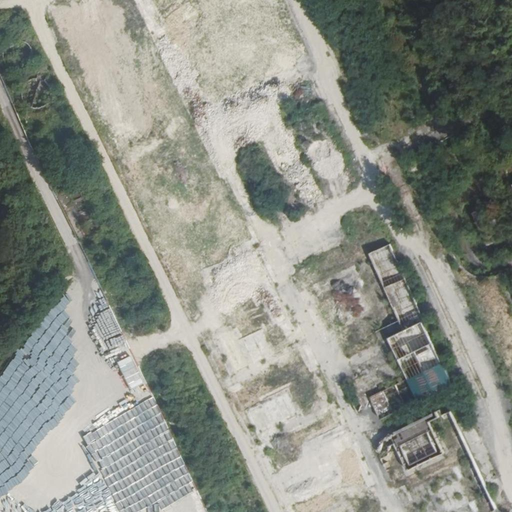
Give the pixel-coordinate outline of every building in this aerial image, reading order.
[(91,19),(87,0),(75,0),(75,1),(73,4),(55,8),(55,10),(47,12),(50,27),(91,19)] [(134,0),(130,0),(125,3),(161,80),(171,75),(134,0)] [(194,40),(175,0),(158,0),(182,52),(192,48),(192,42),(194,40)] [(456,90),(414,0),(401,0),(445,95),(456,90)] [(511,0),(483,14),(499,48),(511,41),(511,0)] [(253,39),(239,5),(206,20),(222,53),(253,39)] [(28,44),(24,41),(22,41),(19,23),(4,26),(8,43),(7,45),(4,49),(3,53),(3,58),(5,63),(7,66),(12,69),(16,70),(21,70),(25,68),(29,65),(31,61),(32,57),(32,52),(30,47),(28,44)] [(264,63),(257,48),(233,59),(240,74),(264,63)] [(511,52),(499,58),(510,82),(511,86),(511,52)] [(141,91),(122,56),(92,70),(116,122),(141,110),(135,95),(141,91)] [(283,56),(273,60),(275,65),(280,63),(284,73),(289,71),(283,56)] [(50,89),(48,85),(45,81),(48,74),(38,71),(36,78),(31,79),(27,80),(23,84),(21,88),(20,93),(21,98),(23,102),(26,106),(31,108),(35,109),(40,108),(44,106),(48,103),(50,99),(51,94),(50,89)] [(268,71),(255,76),(258,84),(271,79),(268,71)] [(323,103),(308,73),(300,78),(315,106),(323,103)] [(361,102),(351,78),(342,81),(353,106),(361,102)] [(294,96),(287,82),(258,93),(265,106),(294,96)] [(511,130),(508,123),(511,121),(511,86),(510,82),(490,91),(486,111),(491,128),(499,143),(511,137),(511,130)] [(421,120),(409,87),(397,92),(391,83),(378,90),(388,112),(402,109),(411,124),(421,120)] [(354,180),(320,107),(313,111),(319,130),(314,134),(341,188),(354,180)] [(147,126),(144,119),(137,122),(135,117),(129,119),(131,125),(126,128),(128,134),(147,126)] [(324,203),(287,122),(259,135),(295,217),(324,203)] [(207,150),(195,125),(185,130),(197,154),(207,150)] [(506,160),(499,143),(491,128),(483,132),(481,134),(479,137),(479,140),(478,143),(480,146),(486,160),(486,161),(487,162),(489,168),(506,160)] [(184,169),(176,152),(145,166),(157,189),(194,172),(191,165),(184,169)] [(209,156),(202,160),(201,165),(204,171),(210,168),(216,182),(215,182),(218,188),(224,185),(209,156)] [(511,157),(506,160),(489,168),(497,185),(498,185),(498,187),(499,189),(502,196),(511,218),(511,157)] [(405,212),(397,194),(390,196),(399,215),(405,212)] [(487,245),(511,234),(511,218),(502,196),(471,211),(487,245)] [(377,224),(368,205),(347,214),(355,233),(377,224)] [(237,209),(227,214),(239,239),(250,234),(237,209)] [(211,223),(181,236),(186,246),(189,244),(204,274),(226,264),(213,233),(215,232),(211,223)] [(424,321),(427,320),(392,242),(370,252),(404,328),(424,321)] [(255,246),(246,247),(247,255),(256,254),(255,246)] [(290,345),(300,340),(258,253),(247,259),(245,265),(274,326),(280,323),(290,345)] [(121,268),(113,254),(101,260),(108,274),(112,272),(113,274),(112,275),(123,298),(129,294),(118,272),(116,273),(115,271),(121,268)] [(193,275),(183,254),(172,259),(182,281),(193,275)] [(373,289),(367,275),(360,279),(367,292),(373,289)] [(349,322),(372,310),(360,283),(336,294),(349,322)] [(312,298),(308,289),(300,293),(303,302),(312,298)] [(197,299),(194,290),(189,293),(190,296),(186,298),(188,303),(197,299)] [(328,330),(315,304),(307,308),(324,342),(335,336),(331,328),(328,330)] [(419,402),(456,384),(424,321),(404,328),(387,338),(407,376),(419,402)] [(182,370),(161,324),(134,337),(156,383),(182,370)] [(273,355),(260,328),(242,337),(255,364),(273,355)] [(242,380),(256,374),(234,329),(213,339),(234,384),(242,380)] [(328,398),(315,371),(310,373),(312,379),(310,379),(321,402),(328,398)] [(379,384),(372,371),(349,382),(362,406),(367,404),(362,393),(379,384)] [(382,419),(419,402),(407,376),(369,394),(370,397),(382,419)] [(231,393),(245,387),(242,380),(234,384),(228,387),(231,393)] [(260,437),(302,416),(289,390),(247,410),(260,437)] [(377,421),(382,419),(370,397),(366,399),(377,421)] [(443,450),(428,419),(392,437),(397,447),(400,445),(410,466),(443,450)] [(274,440),(260,446),(264,455),(278,447),(274,440)] [(291,497),(338,475),(329,458),(283,481),(291,497)] [(458,479),(466,475),(460,463),(451,467),(457,479),(458,479)] [(465,511),(471,509),(469,502),(458,479),(457,479),(436,489),(438,492),(431,496),(437,509),(433,511),(465,511)] [(351,511),(345,499),(318,511),(351,511)] [(472,511),(480,511),(482,511),(476,499),(469,502),(471,509),(472,511)]
